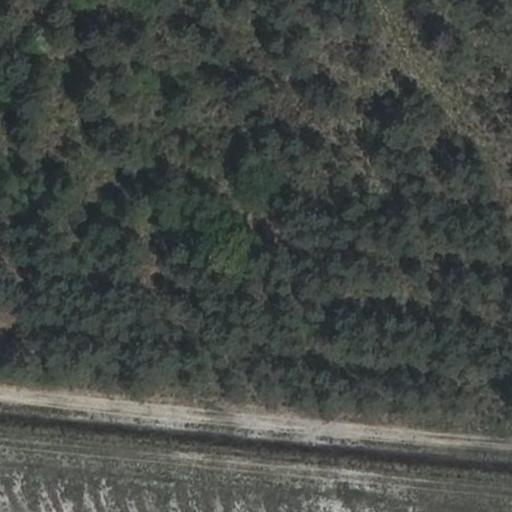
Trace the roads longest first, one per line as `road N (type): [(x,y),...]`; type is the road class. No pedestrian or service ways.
road 1 (track): [(511,445),(0,395)]
road 2 (track): [(511,492),(0,444)]
